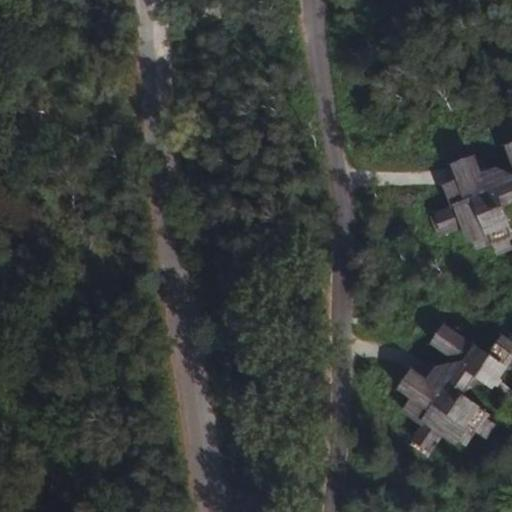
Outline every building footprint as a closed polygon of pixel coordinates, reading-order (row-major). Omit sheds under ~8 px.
[(503,174),(503,176),(511,180),(511,155),(511,157),(503,174)] [(456,168),(461,182),(482,175),(477,160),(456,168)] [(498,172),(483,177),(490,195),(478,200),(482,211),(503,203),(504,207),(511,204),(511,180),(503,176),(503,174),(498,172)] [(494,244),(495,247),(496,247),(511,241),(511,229),(504,207),(503,203),(482,211),(478,200),(490,195),(483,177),(482,175),(461,182),(469,203),(454,209),(438,214),(439,215),(446,234),(446,235),(465,229),(485,221),(494,244)] [(446,188),(454,209),(469,203),(461,182),(446,188)] [(446,234),(439,215),(432,218),(439,237),(446,234)] [(485,221),(465,229),(470,243),(475,241),(478,249),(494,244),(485,221)] [(511,243),(511,241),(496,247),(498,254),(511,249),(511,243)] [(446,372),(468,368),(462,337),(461,330),(453,331),(445,333),(439,334),(440,340),(442,351),(445,370),(446,372)] [(461,395),(464,397),(471,388),(489,385),(495,389),(499,384),(508,371),(477,377),(473,354),(477,354),(480,350),(462,337),(468,368),(446,372),(445,370),(439,371),(430,384),(446,395),(439,405),(449,412),(461,395)] [(511,347),(511,343),(504,338),(500,344),(499,344),(494,351),(511,347)] [(473,354),(477,377),(508,371),(511,370),(511,347),(494,351),(477,354),(473,354)] [(415,400),(428,382),(415,373),(402,391),(415,400)] [(446,395),(430,384),(428,382),(415,400),(433,413),(424,427),(415,440),(415,441),(432,453),(433,453),(444,437),(457,419),(477,433),(480,435),(481,435),(490,421),(493,417),(464,397),(461,395),(449,412),(439,405),(446,395)] [(433,413),(415,400),(406,414),(424,427),(433,413)] [(457,419),(444,437),(457,446),(460,442),(467,447),(477,433),(457,419)] [(490,421),(481,435),(487,439),(497,425),(490,421)] [(428,459),(432,453),(415,441),(411,447),(428,459)]
